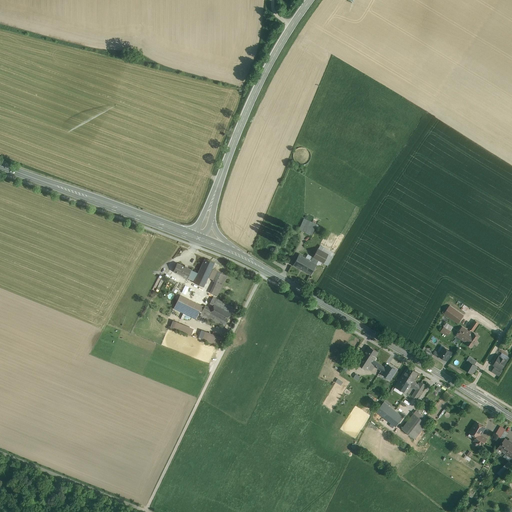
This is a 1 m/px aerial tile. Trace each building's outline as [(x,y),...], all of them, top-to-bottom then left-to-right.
[(305,232),(310,222),(303,219),(298,229),(305,232)] [(316,225),(310,222),(305,232),(312,235),(316,225)] [(320,244),(313,257),(319,260),(328,265),(333,256),(326,252),(327,248),(320,244)] [(309,260),(299,255),(293,265),(310,275),(316,264),(311,261),(309,260)] [(194,281),(194,282),(204,287),(208,278),(212,269),(215,263),(205,259),(198,273),(196,277),(194,281)] [(191,269),(181,265),(177,273),(187,278),(189,274),(196,277),(198,273),(191,270),(191,269)] [(217,271),(212,269),(208,278),(213,280),(217,271)] [(227,276),(217,271),(213,280),(212,281),(215,282),(222,286),(227,276)] [(222,286),(215,282),(210,293),(217,296),(222,286)] [(202,305),(180,295),(174,308),(196,319),(200,310),(202,305)] [(234,308),(213,297),(209,304),(213,306),(215,304),(231,312),(234,308)] [(231,312),(215,304),(213,306),(212,309),(205,305),(204,307),(203,310),(226,323),(231,312)] [(466,312),(469,308),(464,304),(461,309),(466,312)] [(464,315),(450,305),(444,314),(458,324),(464,315)] [(226,323),(203,310),(202,312),(200,315),(224,327),(226,323)] [(207,326),(207,324),(207,322),(206,321),(204,319),(202,319),(200,319),(198,321),(197,322),(196,325),(197,327),(198,328),(200,330),(202,330),(204,329),(206,328),(207,326)] [(475,320),(469,328),(473,331),(479,323),(475,320)] [(194,328),(176,321),(173,329),(191,336),(194,328)] [(451,331),(444,327),(441,331),(447,336),(451,331)] [(474,334),(462,327),(456,335),(467,343),(467,344),(471,347),(479,336),(474,333),(474,334)] [(221,338),(206,332),(202,340),(218,346),(221,338)] [(378,352),(370,346),(358,364),(367,370),(371,364),(373,360),(378,352)] [(444,347),(440,353),(435,351),(434,352),(433,354),(434,354),(438,357),(439,355),(447,360),(452,352),(444,347)] [(434,352),(427,348),(424,352),(432,357),(434,354),(433,354),(434,352)] [(477,361),(469,356),(467,360),(469,361),(475,364),(477,361)] [(507,360),(499,356),(494,365),(496,366),(501,370),(502,370),(507,360)] [(373,360),(371,364),(381,370),(384,366),(373,360)] [(475,364),(469,361),(467,365),(466,365),(465,367),(465,368),(465,369),(472,373),(474,371),(476,368),(477,366),(475,364)] [(386,368),(383,374),(390,379),(396,370),(389,365),(386,368)] [(461,373),(463,370),(452,365),(451,368),(461,373)] [(501,370),(496,366),(493,371),(499,375),(502,370),(501,370)] [(418,373),(409,367),(404,375),(413,381),(418,373)] [(404,375),(403,375),(396,387),(406,393),(410,385),(413,381),(404,375)] [(416,383),(413,381),(410,385),(416,389),(419,385),(416,383)] [(416,389),(412,397),(417,400),(426,385),(421,382),(419,385),(416,389)] [(391,417),(379,408),(377,411),(396,426),(399,423),(391,417)] [(403,417),(395,411),(391,417),(399,423),(403,417)] [(427,424),(414,413),(402,429),(415,439),(427,424)] [(485,427),(476,422),(470,432),(474,435),(475,435),(478,437),(479,437),(480,435),(481,435),(481,433),(485,427)] [(481,435),(480,435),(479,437),(478,437),(476,441),(483,445),(487,439),(481,435)] [(511,444),(511,443),(505,438),(503,442),(502,442),(501,443),(501,445),(499,447),(506,453),(511,444)] [(504,466),(497,473),(500,476),(507,468),(504,466)]
